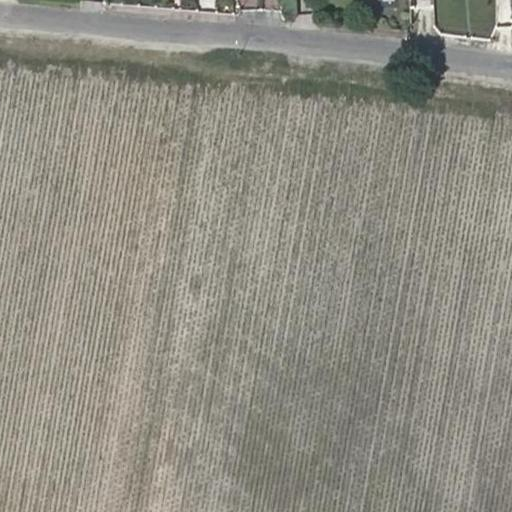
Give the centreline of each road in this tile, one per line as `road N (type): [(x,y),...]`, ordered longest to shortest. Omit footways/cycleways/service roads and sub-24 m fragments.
road 1 (residential): [(0,9),(312,35),(511,70)]
road 2 (track): [(0,50),(511,101)]
